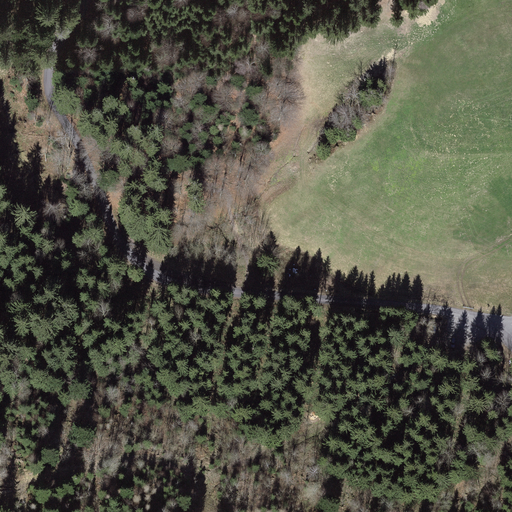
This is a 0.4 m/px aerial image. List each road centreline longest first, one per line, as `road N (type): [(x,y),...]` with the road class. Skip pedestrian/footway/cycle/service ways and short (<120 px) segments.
road 1 (residential): [(511,321),(247,294),(150,272),(114,231),(49,92),(55,45),(86,0)]
road 2 (track): [(0,493),(121,458),(206,472),(427,360),(453,333),(455,314)]
